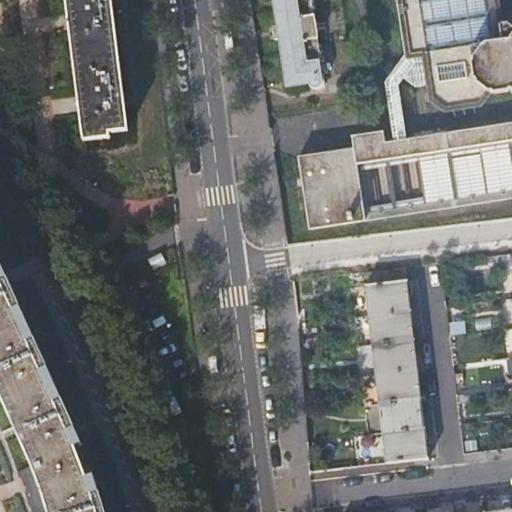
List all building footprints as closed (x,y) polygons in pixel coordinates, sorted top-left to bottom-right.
[(112,0),(68,0),(86,136),(129,132),(112,0)] [(274,0),(278,25),(272,26),(274,39),(280,38),(286,83),(309,80),(309,83),(310,86),(312,87),(314,88),(316,88),(324,87),(320,60),(322,60),(314,0),(274,0)] [(398,0),(403,48),(392,65),(411,78),(426,76),(427,90),(441,101),(474,94),(480,77),(487,82),(507,80),(511,83),(511,30),(506,31),(504,24),(495,24),(492,0),(398,0)] [(301,155),(313,227),(511,192),(511,112),(385,134),(383,123),(353,128),(355,146),(301,155)] [(405,268),(364,273),(365,284),(406,279),(405,268)] [(429,457),(406,279),(365,284),(388,463),(429,457)] [(96,511),(93,502),(73,440),(16,317),(0,283),(0,391),(19,433),(9,438),(19,460),(29,456),(48,511),(96,511)] [(36,511),(48,511),(29,456),(19,460),(36,511)]
